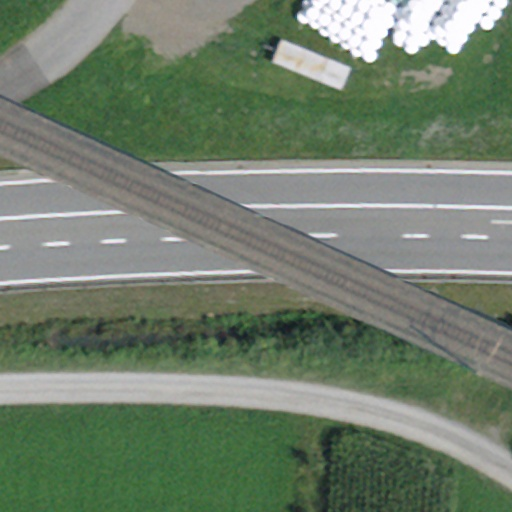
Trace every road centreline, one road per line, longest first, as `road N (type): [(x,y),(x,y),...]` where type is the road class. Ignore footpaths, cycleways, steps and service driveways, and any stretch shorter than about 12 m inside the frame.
road 1 (track): [(511,478),(427,428),(246,390),(0,389)]
road 2 (primary): [(511,228),(163,225),(0,234)]
road 3 (track): [(101,0),(42,62),(0,84)]
